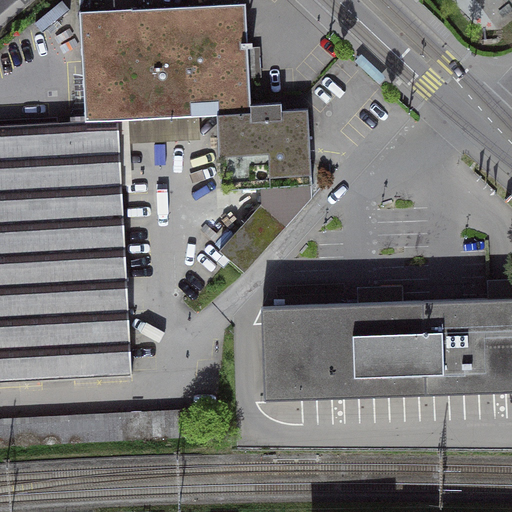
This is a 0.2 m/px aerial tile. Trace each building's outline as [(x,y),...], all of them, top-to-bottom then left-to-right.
[(217,112),(217,113),(251,112),(251,104),(248,64),(247,47),(252,47),(252,42),(247,42),(245,3),(132,9),(132,8),(79,11),(85,120),(118,119),(118,117),(196,113),(196,114),(199,114),(199,113),(217,112)] [(281,102),(251,104),(251,112),(217,113),(216,113),(219,156),(220,156),(221,188),(261,186),(261,203),(220,249),(230,258),(244,272),(304,205),(307,203),(312,198),(308,108),(281,110),(281,106),(281,102)] [(0,124),(0,381),(132,375),(118,119),(85,120),(0,124)] [(220,249),(213,243),(209,248),(204,253),(221,268),(230,258),(220,249)] [(511,296),(262,305),(265,397),(511,388),(511,296)] [(82,415),(0,419),(0,445),(142,439),(142,438),(192,435),(190,409),(82,415)]
